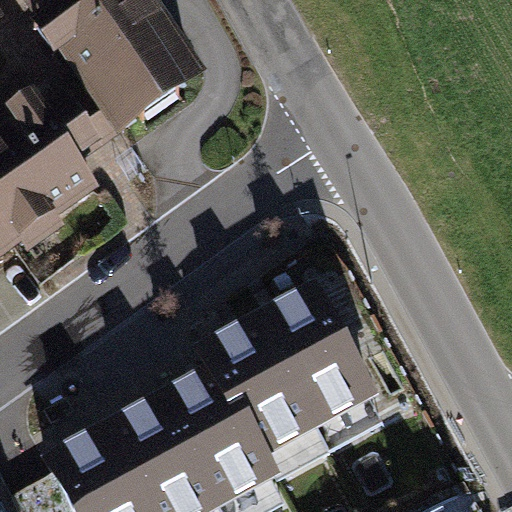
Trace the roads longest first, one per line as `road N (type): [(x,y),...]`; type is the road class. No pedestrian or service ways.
road 1 (residential): [(338,136),(0,362)]
road 2 (tertiary): [(338,136),(511,444)]
road 3 (tertiary): [(263,0),(338,136)]
